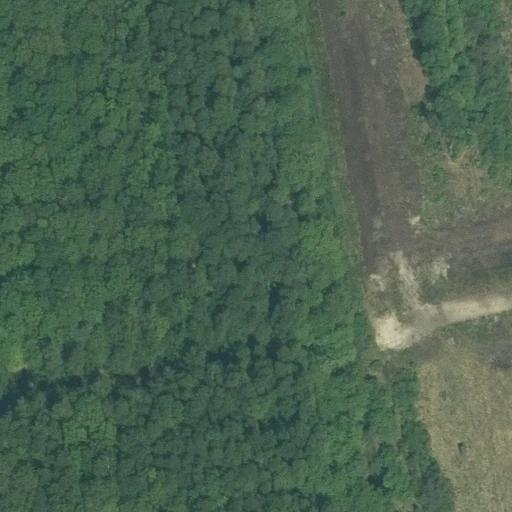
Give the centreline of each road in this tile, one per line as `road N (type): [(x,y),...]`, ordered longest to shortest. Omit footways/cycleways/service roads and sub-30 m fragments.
road 1 (track): [(511,308),(393,341),(0,405)]
road 2 (track): [(336,511),(246,0)]
